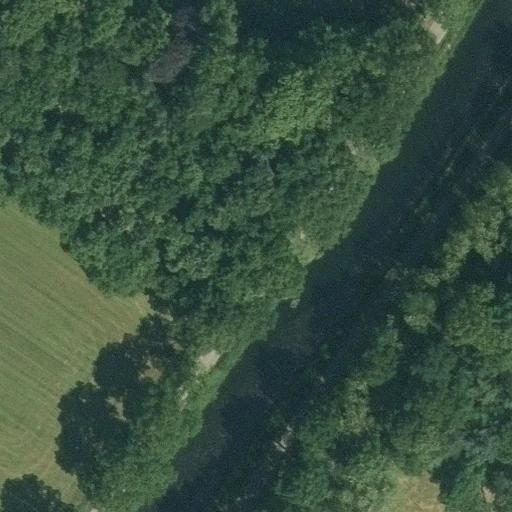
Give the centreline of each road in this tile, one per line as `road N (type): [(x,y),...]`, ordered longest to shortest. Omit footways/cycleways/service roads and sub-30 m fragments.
road 1 (unclassified): [(98,511),(448,0)]
road 2 (unclassified): [(235,511),(511,115)]
